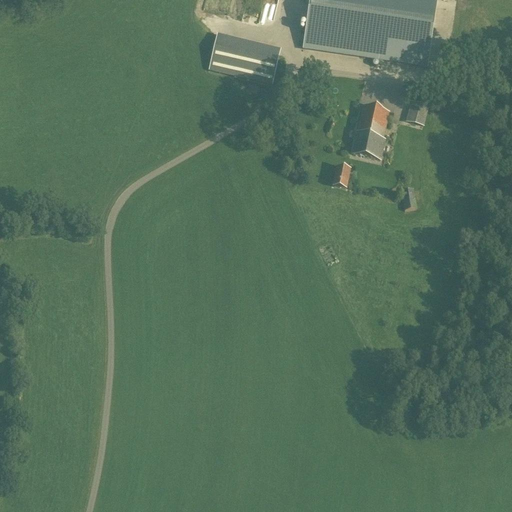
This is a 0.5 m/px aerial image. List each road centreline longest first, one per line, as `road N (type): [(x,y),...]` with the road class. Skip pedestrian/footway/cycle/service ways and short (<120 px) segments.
road 1 (unclassified): [(89,511),(110,372),(112,209),(291,89)]
road 2 (track): [(291,89),(327,71),(413,85),(511,71)]
